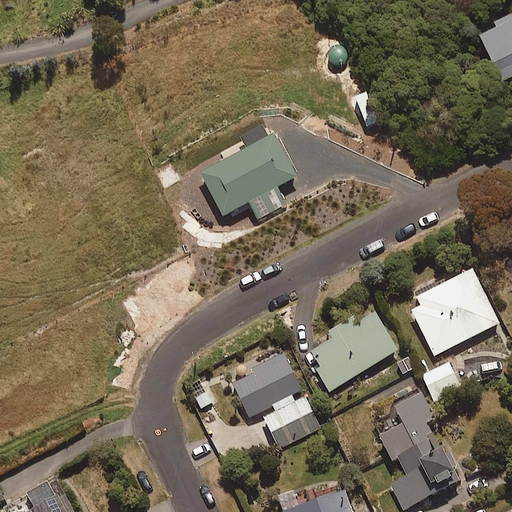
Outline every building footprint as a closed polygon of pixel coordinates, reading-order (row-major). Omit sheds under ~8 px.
[(511,76),(511,18),(508,20),(507,17),(494,22),(497,28),(481,35),(500,82),(511,76)] [(276,187),(297,176),(274,134),(201,173),(224,215),(249,201),(258,218),(285,203),(276,187)] [(435,355),(500,323),(473,268),(417,296),(422,305),(412,310),(435,355)] [(397,350),(371,307),(306,347),(316,362),(320,368),(316,371),(329,392),(397,350)] [(319,429),(304,396),(297,399),(293,392),(301,388),(281,346),(248,361),(227,371),(249,417),(274,405),(276,410),(264,416),(279,447),(319,429)] [(437,400),(462,385),(448,362),(431,372),(425,360),(417,365),(437,400)] [(390,485),(404,510),(465,475),(448,444),(442,448),(428,423),(436,419),(421,393),(396,407),(404,422),(380,436),(393,460),(398,457),(408,474),(390,485)] [(283,511),(352,511),(339,475),(278,496),(283,511)] [(76,511),(64,492),(56,477),(29,492),(4,506),(7,511),(76,511)]
